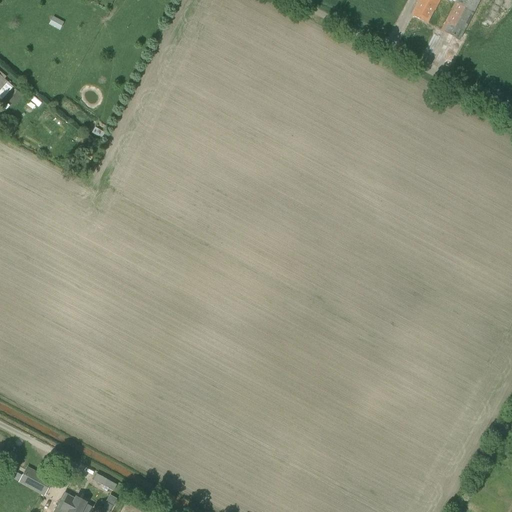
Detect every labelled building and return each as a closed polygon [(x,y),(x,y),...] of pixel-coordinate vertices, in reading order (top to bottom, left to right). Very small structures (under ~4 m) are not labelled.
[(435,11),(440,0),(417,0),(416,3),(418,4),(412,16),(427,23),(433,10),(435,11)] [(459,41),(480,0),(456,0),(440,31),(459,41)] [(50,24),(61,30),(66,21),(55,15),(50,24)] [(0,101),(13,87),(0,75),(0,101)] [(53,481),(26,467),(21,476),(17,473),(14,479),(18,482),(45,497),(53,481)] [(59,500),(53,511),(88,511),(92,506),(87,503),(86,504),(74,498),(74,497),(70,495),(66,503),(59,500)]
